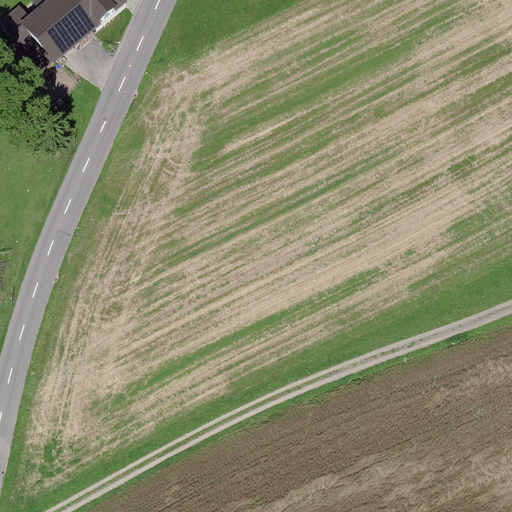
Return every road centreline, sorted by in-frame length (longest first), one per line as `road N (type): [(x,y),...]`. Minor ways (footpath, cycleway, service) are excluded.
road 1 (track): [(61,511),(270,402),(511,316)]
road 2 (tertiary): [(0,425),(49,255),(160,0)]
